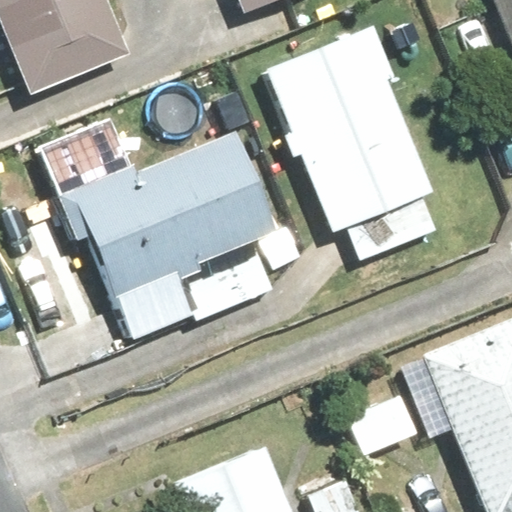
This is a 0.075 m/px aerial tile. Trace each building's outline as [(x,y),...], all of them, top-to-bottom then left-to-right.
[(105,0),(0,0),(0,55),(21,102),(129,54),(105,0)] [(234,0),(239,11),(265,0),(234,0)] [(511,0),(470,0),(494,57),(511,49),(511,0)] [(367,28),(260,70),(326,235),(432,193),(367,28)] [(268,233),(228,130),(64,194),(105,297),(268,233)] [(511,511),(511,317),(416,355),(478,511),(511,511)] [(394,397),(336,422),(353,461),(410,436),(394,397)] [(284,511),(257,443),(162,480),(174,511),(284,511)] [(356,511),(345,481),(299,497),(304,511),(356,511)]
